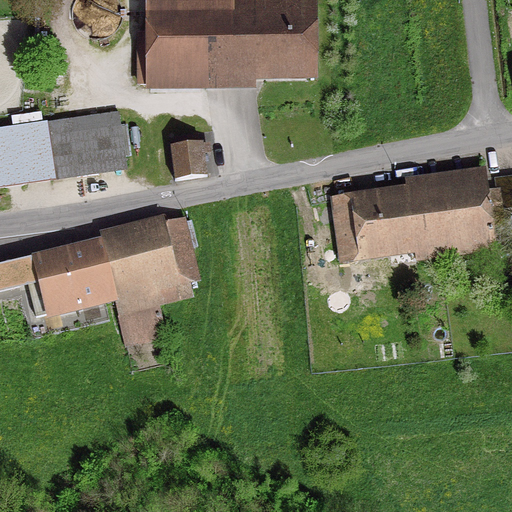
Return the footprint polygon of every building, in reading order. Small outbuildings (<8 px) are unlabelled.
[(137,44),(137,85),(147,85),(147,73),(308,72),(308,81),(311,81),(310,0),(287,0),(287,12),(251,12),(251,15),(230,16),(229,0),(144,0),(145,44),(137,44)] [(0,186),(123,168),(117,129),(43,139),(41,124),(0,129),(0,186)] [(200,143),(168,147),(172,182),(205,177),(200,143)] [(482,187),(429,194),(435,243),(488,236),(489,243),(492,243),(490,228),(500,227),(495,192),(485,193),(483,177),(481,177),(482,187)] [(332,201),(340,261),(343,260),(342,255),(412,246),(414,262),(437,259),(435,243),(429,194),(335,207),(334,201),(332,201)] [(156,225),(158,231),(20,264),(33,318),(113,298),(124,346),(163,337),(152,291),(163,289),(166,303),(186,298),(183,285),(195,282),(180,221),(159,226),(159,224),(156,225)]
